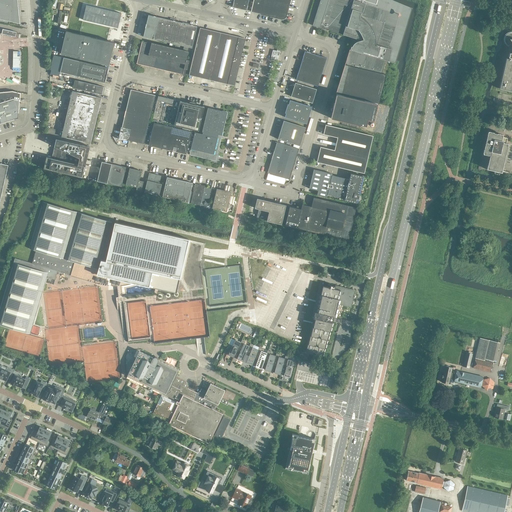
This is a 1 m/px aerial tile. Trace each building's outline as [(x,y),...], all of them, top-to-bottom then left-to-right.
[(0,0),(0,19),(20,24),(17,0),(0,0)] [(246,10),(248,0),(233,0),(232,7),(246,10)] [(289,3),(289,0),(253,0),(251,11),(261,14),(276,17),(281,18),(286,15),(288,7),(289,4),(289,3)] [(385,60),(395,63),(412,8),(392,0),(320,0),(312,25),(330,31),(357,39),(357,41),(354,43),(352,46),(351,46),(350,50),(350,52),(349,52),(349,51),(348,53),(349,53),(345,64),(344,65),(345,65),(342,76),(341,76),(339,82),(339,83),(340,83),(336,94),(377,104),(384,74),(385,75),(385,74),(381,73),(385,60)] [(86,5),(83,20),(118,28),(120,20),(121,13),(86,5)] [(74,20),(71,20),(72,7),(66,7),(64,23),(73,24),(74,20)] [(178,22),(178,20),(170,18),(170,20),(168,20),(164,19),(155,17),(155,16),(155,15),(154,15),(154,16),(153,16),(148,15),(143,37),(192,48),(197,27),(194,26),(192,25),(188,25),(188,24),(178,22)] [(201,78),(216,81),(220,82),(234,86),(246,39),(232,35),(231,36),(227,35),(227,34),(212,31),(208,30),(200,28),(189,75),(197,77),(197,76),(201,77),(201,78)] [(15,37),(16,32),(3,29),(2,34),(15,37)] [(61,54),(64,54),(71,56),(75,57),(109,65),(109,64),(110,60),(111,57),(112,58),(114,51),(112,51),(113,47),(114,44),(114,43),(66,31),(64,40),(63,46),(63,45),(61,54)] [(511,33),(510,33),(509,33),(508,34),(507,34),(506,35),(506,36),(505,36),(505,37),(505,38),(504,39),(504,40),(505,41),(505,42),(505,43),(506,44),(507,45),(508,45),(509,46),(509,45),(511,45),(511,46),(511,50),(511,53),(509,53),(508,57),(510,58),(510,59),(506,58),(501,80),(502,81),(502,82),(501,82),(499,88),(511,91),(511,33)] [(185,75),(186,75),(187,70),(189,61),(186,60),(186,58),(187,58),(187,57),(186,57),(188,52),(187,52),(183,51),(184,51),(183,51),(179,50),(174,49),(170,48),(165,47),(161,46),(161,45),(160,46),(156,45),(156,44),(156,45),(151,43),(142,41),(140,49),(141,50),(141,52),(140,52),(137,63),(147,66),(151,66),(151,67),(161,69),(164,69),(164,70),(174,72),(178,73),(182,74),(183,74),(185,75)] [(21,51),(14,50),(13,70),(20,71),(21,51)] [(279,54),(281,55),(282,51),(277,50),(277,51),(273,50),(271,59),(277,60),(279,54)] [(296,80),(318,86),(326,58),(305,51),(302,61),(301,65),(300,65),(297,75),(298,75),(297,79),(296,79),(296,80)] [(63,57),(54,55),(50,70),(51,70),(50,74),(59,76),(60,72),(62,65),(63,60),(63,59),(63,58),(63,57)] [(108,68),(63,58),(60,72),(68,74),(71,74),(71,75),(105,83),(108,68)] [(102,95),(104,87),(60,77),(57,87),(76,92),(76,89),(102,95)] [(286,78),(282,90),(290,93),(294,81),(286,78)] [(317,89),(295,83),(292,93),(291,96),(312,103),(317,89)] [(131,90),(130,94),(119,138),(144,144),(153,105),(155,95),(148,94),(143,93),(131,90)] [(18,113),(19,100),(20,100),(20,93),(12,91),(0,92),(0,123),(13,120),(13,119),(18,118),(18,113)] [(101,99),(101,98),(72,91),(62,132),(63,132),(62,135),(61,137),(90,144),(91,143),(90,143),(92,138),(92,137),(93,132),(97,115),(100,104),(101,98),(101,99)] [(373,123),(377,104),(336,94),(331,118),(366,126),(367,124),(370,125),(371,126),(372,127),(374,126),(374,124),(373,123)] [(162,118),(165,106),(164,106),(165,103),(165,102),(174,104),(175,100),(171,99),(167,98),(166,98),(163,97),(159,96),(158,96),(153,118),(161,120),(161,119),(162,118)] [(285,117),(306,124),(312,106),(290,100),(287,109),(286,113),(285,117)] [(204,107),(202,106),(180,101),(174,125),(199,131),(204,107)] [(189,155),(210,160),(216,161),(222,135),(227,112),(211,109),(208,108),(202,132),(203,132),(202,134),(195,132),(189,155)] [(305,127),(284,120),(283,120),(283,121),(282,124),(278,139),(300,146),(305,127)] [(192,132),(163,125),(154,123),(148,145),(153,146),(157,147),(163,148),(167,149),(167,150),(186,154),(190,140),(189,140),(190,137),(191,137),(192,132)] [(367,158),(373,136),(325,125),(323,134),(337,138),(337,139),(336,142),(336,143),(336,146),(335,146),(335,147),(335,150),(334,150),(367,158)] [(487,169),(499,172),(501,172),(508,144),(506,143),(507,138),(502,137),(503,135),(488,132),(483,153),(490,155),(487,169)] [(84,166),(88,146),(51,138),(44,168),(82,177),(85,166),(84,166)] [(274,150),(274,151),(279,152),(296,158),(299,149),(277,142),(275,147),(276,147),(275,150),(274,150)] [(367,158),(334,150),(320,147),(319,153),(318,156),(318,157),(318,158),(317,161),(317,162),(364,173),(367,158)] [(296,158),(279,152),(274,151),(274,152),(273,155),(273,154),(273,156),(272,159),(271,159),(294,166),(296,158)] [(289,179),(294,166),(271,159),(267,173),(289,179)] [(126,167),(111,164),(102,162),(97,181),(121,187),(126,167)] [(0,201),(8,165),(0,163),(0,201)] [(139,180),(139,178),(141,171),(133,169),(130,169),(130,168),(126,184),(137,187),(136,190),(142,192),(144,182),(140,181),(139,180)] [(344,200),(356,203),(357,203),(358,198),(359,194),(363,176),(351,173),(350,175),(349,175),(348,178),(349,178),(349,181),(332,177),(332,174),(313,170),(311,181),(310,184),(309,189),(318,191),(317,195),(327,197),(328,193),(345,197),(344,200)] [(159,196),(163,176),(153,174),(149,173),(144,192),(159,196)] [(162,197),(188,202),(192,183),(181,180),(180,181),(177,180),(177,179),(177,180),(174,179),(167,177),(162,197)] [(195,184),(191,203),(204,206),(204,205),(207,203),(208,204),(211,189),(205,187),(205,186),(199,185),(196,184),(195,184)] [(215,188),(212,201),(210,207),(212,208),(231,213),(233,205),(228,204),(231,192),(228,192),(224,191),(220,190),(215,188)] [(311,207),(308,206),(307,212),(303,230),(348,240),(356,207),(314,197),(313,200),(312,200),(311,202),(312,202),(311,207)] [(285,205),(281,204),(257,198),(255,208),(269,211),(267,221),(281,224),(286,205),(285,205)] [(15,258),(0,308),(0,324),(30,334),(31,333),(33,325),(42,293),(43,292),(46,282),(54,285),(54,284),(58,271),(71,275),(70,276),(77,278),(85,280),(96,283),(97,284),(99,284),(100,284),(102,285),(104,285),(105,285),(107,286),(108,286),(111,286),(113,286),(115,286),(118,286),(120,286),(122,286),(125,285),(129,285),(131,284),(134,283),(138,284),(139,284),(143,285),(157,288),(163,290),(164,290),(167,291),(154,293),(122,296),(128,342),(142,341),(150,340),(153,339),(154,343),(154,344),(179,340),(196,338),(200,338),(204,337),(210,337),(209,328),(208,324),(206,311),(205,300),(203,283),(202,273),(201,271),(201,264),(202,258),(202,256),(204,248),(205,243),(171,235),(152,231),(117,223),(115,223),(114,228),(106,261),(102,260),(101,260),(112,222),(109,222),(108,221),(82,213),(80,213),(71,210),(43,202),(29,248),(36,250),(36,251),(35,253),(32,263),(15,258)] [(285,225),(303,230),(307,212),(308,206),(302,205),(301,209),(297,208),(289,206),(285,225)] [(335,322),(336,318),(336,317),(335,317),(335,316),(336,316),(336,314),(336,313),(336,312),(337,311),(337,309),(337,308),(337,307),(338,307),(339,305),(338,304),(350,306),(354,291),(337,287),(336,289),(323,286),(321,295),(319,294),(314,314),(314,316),(313,318),(315,318),(313,327),(313,326),(311,335),(310,335),(308,344),(305,353),(323,357),(325,348),(325,349),(327,340),(328,340),(330,331),(332,322),(334,322),(335,322)] [(234,358),(237,351),(241,342),(231,337),(226,348),(230,350),(229,353),(228,354),(229,355),(231,356),(234,358)] [(483,360),(484,358),(488,340),(480,338),(475,358),(483,360)] [(243,362),(246,355),(250,346),(249,346),(244,344),(245,341),(242,340),(241,342),(237,351),(240,352),(238,357),(237,358),(238,359),(240,360),(243,362)] [(498,342),(488,340),(484,358),(493,361),(498,342)] [(252,365),(255,358),(258,350),(258,349),(252,347),(253,345),(250,343),(249,346),(250,346),(246,355),(249,356),(247,361),(246,362),(247,363),(249,364),(252,365)] [(261,369),(264,362),(267,353),(266,353),(261,351),(262,348),(259,347),(258,349),(258,350),(255,358),(258,360),(256,365),(256,366),(256,367),(258,368),(261,369)] [(276,356),(275,356),(270,354),(271,351),(267,350),(266,353),(267,353),(264,362),(267,363),(265,368),(265,369),(265,370),(268,371),(271,372),(273,365),(276,356)] [(223,414),(216,410),(214,409),(216,404),(218,405),(220,401),(221,398),(225,390),(210,383),(207,391),(201,389),(199,392),(199,393),(197,393),(186,387),(186,388),(182,386),(181,385),(181,384),(180,384),(179,383),(178,383),(177,383),(175,379),(174,379),(179,370),(158,360),(157,361),(152,359),(153,358),(139,351),(127,376),(166,395),(166,396),(174,400),(174,398),(180,401),(179,402),(177,401),(176,402),(161,395),(152,414),(166,421),(165,423),(209,443),(213,435),(214,436),(221,439),(224,433),(223,433),(224,430),(225,430),(230,419),(223,416),(223,417),(222,416),(223,414)] [(285,358),(284,358),(279,357),(280,354),(276,353),(275,356),(276,356),(273,365),(276,366),(275,371),(274,372),(275,373),(277,374),(280,375),(282,368),(285,358)] [(463,366),(469,368),(472,354),(466,353),(463,366)] [(285,356),(284,358),(285,358),(282,368),(285,368),(284,374),(284,375),(285,376),(287,376),(290,377),(294,361),(288,359),(289,357),(285,356)] [(167,363),(176,367),(178,361),(169,357),(167,363)] [(491,372),(493,363),(475,358),(473,368),(491,372)] [(445,366),(443,373),(455,376),(456,374),(451,373),(452,367),(448,366),(446,365),(446,366),(445,366)] [(11,377),(14,370),(7,367),(5,370),(0,367),(0,378),(2,379),(6,380),(8,376),(11,377)] [(483,377),(457,371),(456,374),(455,376),(455,378),(454,381),(480,387),(483,377)] [(450,377),(455,378),(455,376),(443,373),(443,376),(442,375),(442,377),(443,377),(441,382),(448,384),(450,377)] [(25,380),(15,375),(11,383),(15,386),(16,385),(22,388),(23,385),(26,387),(30,379),(26,377),(25,380)] [(494,387),(495,385),(494,384),(494,383),(494,381),(493,381),(492,380),(491,379),(489,379),(488,379),(487,379),(485,380),(484,382),(483,383),(483,385),(483,386),(483,387),(484,388),(485,389),(486,389),(487,390),(488,390),(489,390),(491,390),(492,389),(493,389),(494,388),(494,387)] [(44,389),(47,383),(41,381),(40,383),(37,381),(36,382),(36,381),(34,385),(35,385),(31,393),(34,394),(34,395),(37,397),(40,390),(41,390),(42,388),(44,389)] [(55,404),(59,395),(62,396),(65,389),(62,387),(61,390),(55,387),(53,391),(48,388),(43,399),(49,402),(49,401),(55,404)] [(74,406),(75,404),(69,401),(70,398),(62,395),(62,396),(60,400),(62,402),(61,406),(65,408),(68,410),(68,409),(72,411),(74,407),(74,406)] [(101,419),(107,406),(103,404),(99,413),(94,411),(91,409),(90,409),(87,416),(96,420),(97,417),(101,419)] [(502,405),(502,406),(501,406),(500,408),(501,408),(496,407),(496,408),(497,408),(496,412),(495,412),(494,417),(502,419),(504,409),(508,410),(509,407),(502,405)] [(111,408),(107,406),(101,419),(104,421),(103,424),(112,428),(115,421),(106,417),(111,408)] [(11,414),(5,411),(0,422),(0,424),(8,428),(12,420),(8,418),(11,414)] [(39,443),(45,430),(40,427),(38,432),(34,430),(30,438),(39,443)] [(51,432),(45,430),(39,443),(48,447),(51,438),(49,437),(51,432)] [(171,433),(165,430),(161,438),(163,439),(163,441),(161,446),(164,447),(171,433)] [(288,458),(285,467),(290,468),(290,470),(298,472),(298,470),(302,471),(307,472),(309,463),(310,459),(311,453),(312,453),(313,450),(312,450),(312,449),(313,447),(314,440),(312,440),(302,437),(299,437),(298,436),(293,435),(292,445),(291,449),(290,448),(288,458)] [(58,451),(64,438),(58,436),(56,441),(53,439),(50,446),(58,450),(57,451),(58,451)] [(160,446),(162,442),(149,436),(147,439),(151,441),(149,446),(155,449),(158,444),(160,446)] [(69,441),(64,438),(58,451),(67,455),(70,447),(67,446),(69,441)] [(192,442),(189,447),(199,451),(201,446),(192,442)] [(25,444),(23,449),(34,454),(36,449),(25,444)] [(203,446),(201,452),(207,455),(204,461),(205,461),(210,464),(213,456),(215,452),(203,446)] [(463,464),(465,457),(467,450),(459,448),(456,462),(463,464)] [(34,454),(23,449),(21,454),(31,459),(34,454)] [(125,461),(126,457),(119,454),(118,454),(116,453),(115,454),(113,459),(113,460),(120,464),(121,463),(128,467),(129,463),(125,461)] [(31,459),(21,454),(19,459),(27,463),(29,458),(31,459)] [(29,464),(27,463),(19,459),(16,464),(25,468),(24,468),(27,469),(29,464)] [(54,463),(54,464),(64,469),(66,463),(58,460),(56,464),(54,463)] [(187,463),(184,462),(184,463),(183,463),(182,464),(182,463),(181,465),(182,465),(181,466),(175,463),(172,470),(178,472),(177,475),(184,479),(187,473),(188,474),(189,471),(188,470),(190,466),(189,466),(189,465),(187,463)] [(24,468),(25,468),(16,464),(14,469),(22,473),(24,468)] [(62,473),(64,469),(54,464),(51,469),(62,473)] [(238,470),(246,474),(246,473),(250,475),(252,470),(249,468),(240,464),(238,470)] [(145,471),(143,469),(137,465),(133,473),(134,473),(132,476),(136,478),(138,475),(140,476),(140,475),(143,476),(144,476),(146,471),(145,471)] [(60,478),(62,473),(51,469),(53,470),(51,474),(60,478)] [(406,480),(410,481),(417,483),(441,489),(444,479),(419,473),(419,474),(409,471),(406,480)] [(57,483),(60,478),(51,474),(49,479),(57,483)] [(205,475),(202,481),(204,481),(205,482),(205,484),(206,484),(204,489),(207,490),(211,492),(212,492),(213,489),(214,488),(216,489),(219,484),(221,480),(218,479),(219,476),(214,474),(212,478),(205,475)] [(77,492),(80,484),(84,486),(87,478),(81,475),(80,479),(76,476),(72,483),(71,483),(68,489),(73,491),(74,490),(77,492)] [(55,488),(57,483),(49,479),(47,484),(55,488)] [(124,484),(133,491),(134,489),(137,485),(127,479),(124,484)] [(89,488),(86,494),(90,496),(90,495),(93,496),(95,492),(99,494),(104,484),(97,480),(96,483),(92,481),(90,484),(89,484),(88,487),(89,488)] [(444,481),(444,483),(443,487),(448,491),(453,489),(454,484),(450,480),(444,481)] [(416,486),(414,492),(424,494),(426,488),(416,486)] [(467,511),(503,511),(507,498),(507,495),(468,486),(462,511),(467,511)] [(251,496),(243,492),(236,489),(232,497),(233,498),(233,497),(236,499),(235,499),(239,501),(238,504),(240,505),(240,506),(241,506),(246,508),(251,496)] [(114,501),(117,494),(113,492),(112,495),(105,492),(100,503),(104,505),(104,504),(107,506),(110,499),(114,501)] [(437,511),(439,503),(440,501),(422,497),(418,511),(437,511)] [(0,499),(0,505),(8,509),(10,504),(0,499)] [(126,506),(117,502),(115,508),(122,511),(123,511),(126,508),(128,510),(131,504),(128,503),(126,506)]
